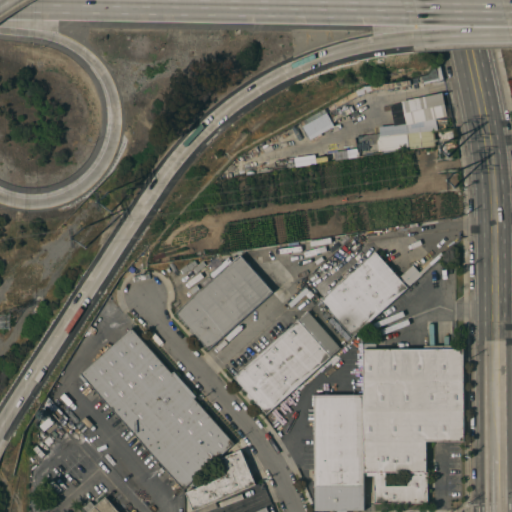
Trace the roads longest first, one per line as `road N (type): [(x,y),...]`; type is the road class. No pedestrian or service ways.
road 1 (motorway): [(0,429),(144,205),(206,129),(243,98),(313,60),(401,41)]
road 2 (primary): [(494,428),(491,171),(477,78)]
road 3 (motorway): [(0,30),(60,41),(80,53),(110,89),(115,114),(109,143),(75,183),(49,193),(0,188)]
road 4 (motorway): [(139,7),(406,12)]
road 5 (motorway): [(0,2),(139,7)]
road 6 (motorway): [(0,8),(139,7)]
